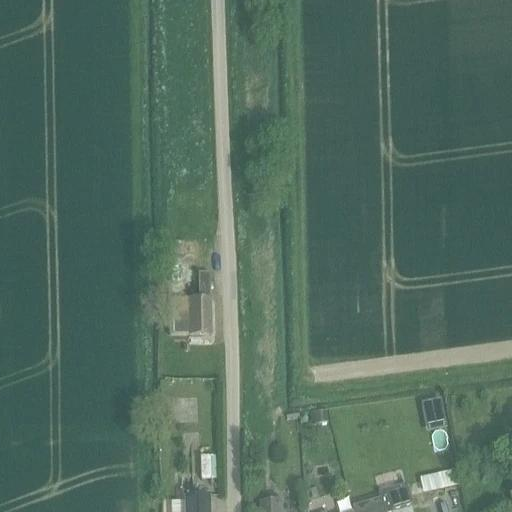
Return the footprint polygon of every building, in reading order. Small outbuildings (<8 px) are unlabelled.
[(167,299),(168,336),(210,336),(209,273),(197,273),(197,299),(167,299)] [(325,413),(313,415),(314,426),(327,424),(325,413)] [(389,511),(411,505),(405,485),(378,494),(380,500),(352,509),(352,511),(389,511)] [(279,511),(279,503),(276,503),(276,495),(261,496),(262,504),(259,504),(259,511),(279,511)] [(209,511),(209,498),(184,499),(184,511),(209,511)]
